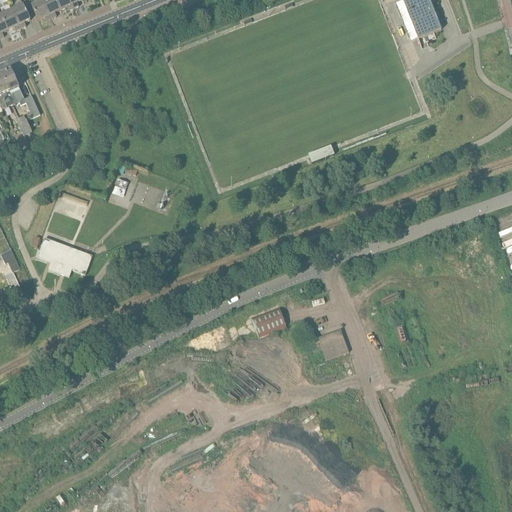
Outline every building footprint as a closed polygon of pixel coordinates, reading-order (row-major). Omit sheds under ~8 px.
[(55,14),(61,12),(55,0),(43,0),(42,1),(51,20),(56,18),(55,14)] [(68,13),(73,10),(68,0),(55,0),(61,12),(66,9),(68,13)] [(77,4),(82,1),(81,0),(68,0),(73,10),(79,8),(77,4)] [(441,31),(429,0),(406,0),(402,1),(418,40),(441,31)] [(46,23),(51,20),(42,1),(31,6),(38,22),(44,19),(46,23)] [(12,11),(21,30),(26,28),(24,24),(30,21),(23,6),(12,11)] [(16,33),(21,30),(12,11),(1,16),(8,32),(14,29),(16,33)] [(2,35),(8,32),(1,16),(0,16),(0,40),(4,38),(2,35)] [(27,122),(40,116),(32,98),(24,101),(11,71),(2,75),(2,76),(15,105),(19,103),(21,107),(26,105),(27,106),(31,114),(24,117),(25,118),(24,118),(25,121),(26,121),(27,122)] [(7,108),(15,105),(2,76),(0,76),(0,94),(7,109),(7,108)] [(20,130),(28,125),(27,122),(26,121),(25,121),(24,118),(16,122),(20,130)] [(20,130),(23,137),(32,133),(28,125),(20,130)] [(0,163),(11,158),(3,142),(0,143),(0,163)] [(72,272),(85,277),(92,258),(45,240),(37,259),(51,264),(48,271),(69,279),(72,272)] [(4,255),(9,265),(13,274),(21,270),(11,251),(4,255)] [(0,257),(4,267),(9,265),(4,255),(0,256),(0,257)] [(259,341),(287,330),(279,309),(251,320),(259,341)] [(326,362),(349,354),(340,332),(318,340),(326,362)]
